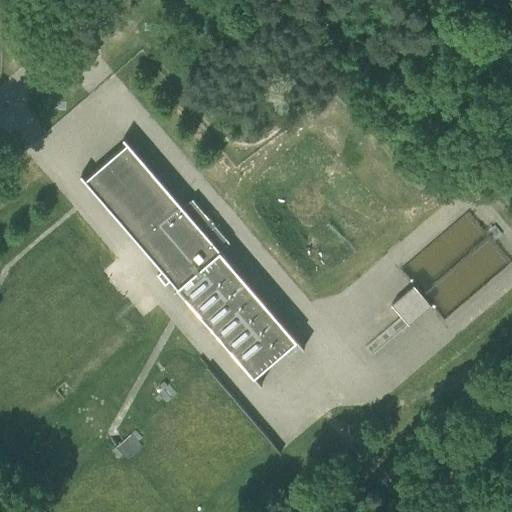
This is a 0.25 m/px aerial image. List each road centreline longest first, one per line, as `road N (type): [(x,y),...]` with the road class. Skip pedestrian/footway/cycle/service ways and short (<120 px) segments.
road 1 (track): [(511,331),(356,449)]
road 2 (unclassified): [(0,102),(120,0)]
road 3 (track): [(411,511),(325,415)]
